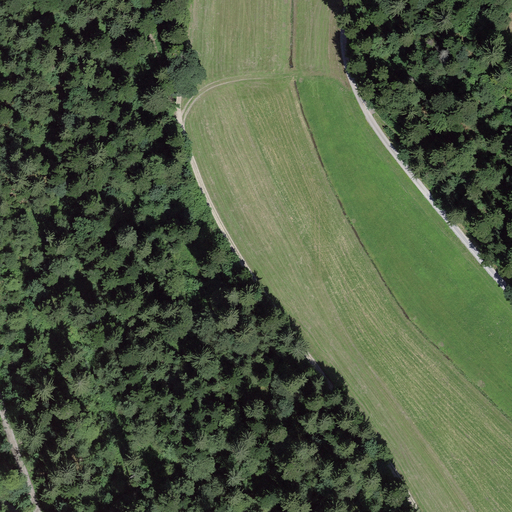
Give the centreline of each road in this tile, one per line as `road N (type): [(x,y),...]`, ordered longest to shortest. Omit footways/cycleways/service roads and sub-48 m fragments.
road 1 (track): [(414,511),(210,213),(175,123),(182,0)]
road 2 (track): [(127,0),(175,123),(198,88),(220,78),(303,74),(372,102),(455,167),(511,199)]
road 3 (unclassified): [(511,291),(388,144),(338,35),(345,0)]
road 4 (track): [(39,511),(0,393)]
